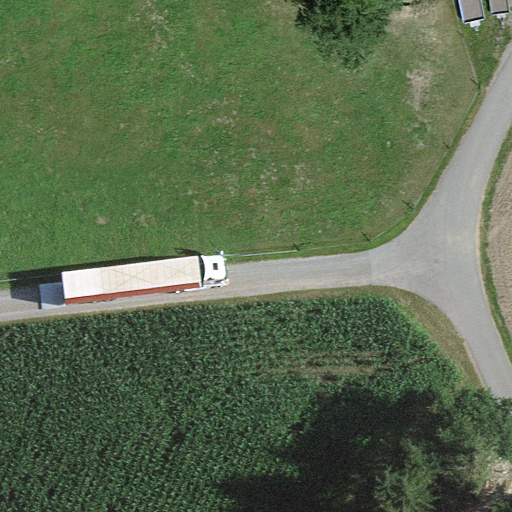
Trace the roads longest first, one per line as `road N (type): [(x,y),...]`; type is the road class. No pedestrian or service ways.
road 1 (track): [(0,307),(435,273)]
road 2 (track): [(511,435),(435,273),(459,147),(511,64)]
